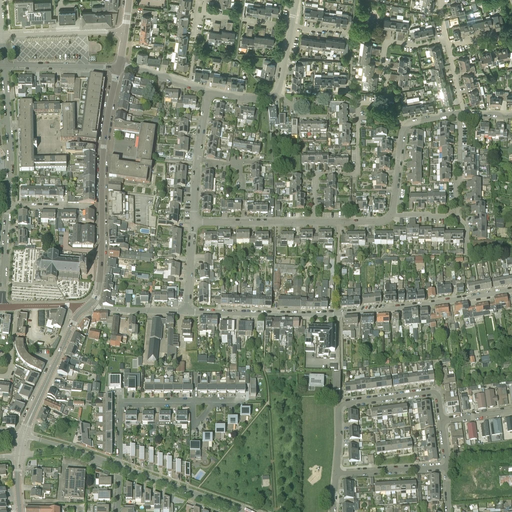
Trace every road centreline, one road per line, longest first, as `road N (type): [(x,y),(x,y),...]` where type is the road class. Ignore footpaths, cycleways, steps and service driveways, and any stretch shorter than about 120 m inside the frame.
road 1 (residential): [(188,311),(372,311),(511,289)]
road 2 (residential): [(336,472),(345,403),(435,392),(442,420)]
road 3 (tertiary): [(101,206),(118,67)]
road 4 (tertiary): [(23,434),(84,308)]
road 5 (residential): [(242,511),(118,465)]
road 6 (residential): [(118,465),(121,405),(193,402)]
road 7 (residential): [(124,32),(1,36)]
road 8 (residential): [(194,221),(315,222)]
